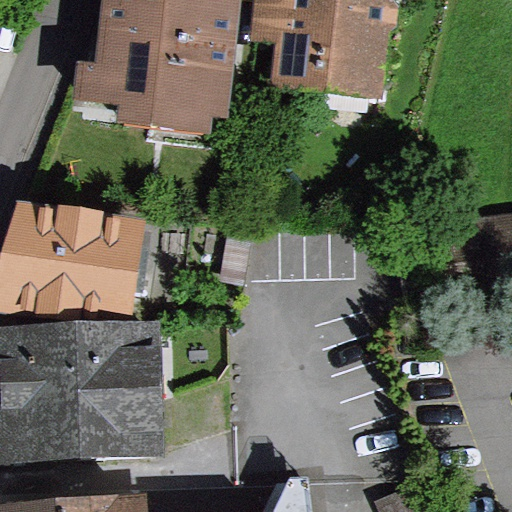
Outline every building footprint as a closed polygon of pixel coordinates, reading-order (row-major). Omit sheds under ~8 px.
[(72,109),(118,114),(116,133),(211,144),(213,125),(226,126),(240,0),(115,0),(115,4),(101,3),(94,71),(77,69),(72,109)] [(255,0),(250,45),(275,48),(270,91),(383,103),(393,0),(255,0)] [(17,207),(0,264),(0,321),(67,332),(129,329),(146,228),(17,207)] [(436,299),(511,286),(511,214),(424,228),(436,299)] [(436,299),(424,228),(394,233),(405,304),(436,299)] [(67,332),(0,335),(0,472),(166,464),(159,328),(129,329),(67,332)] [(299,511),(296,481),(183,491),(184,511),(299,511)] [(376,511),(429,511),(417,485),(373,505),(376,511)] [(147,511),(147,503),(45,511),(147,511)]
